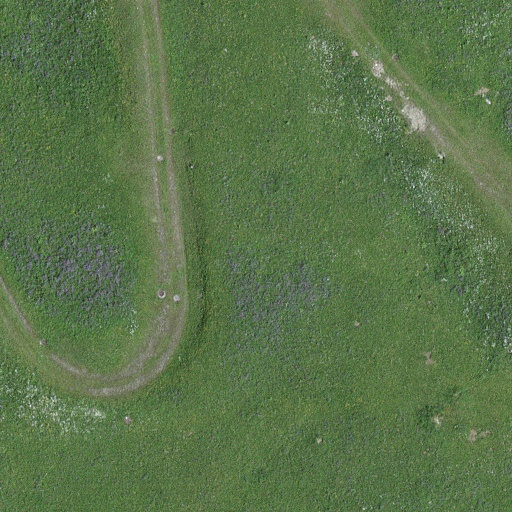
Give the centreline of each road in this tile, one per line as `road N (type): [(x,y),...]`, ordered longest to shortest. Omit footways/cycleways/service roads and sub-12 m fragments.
road 1 (track): [(0,293),(45,365),(86,386),(139,375),(158,356),(176,310),(177,274),(144,0)]
road 2 (track): [(335,0),(511,216)]
